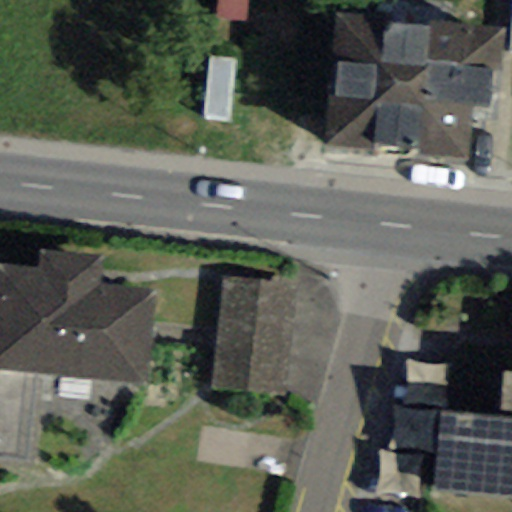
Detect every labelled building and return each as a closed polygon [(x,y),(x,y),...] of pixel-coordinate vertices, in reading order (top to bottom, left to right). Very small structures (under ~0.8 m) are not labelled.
[(244,22),(246,0),(218,0),(216,20),(244,22)] [(327,17),(317,149),(464,160),(468,115),(494,117),(501,30),(327,17)] [(229,121),(233,59),(208,57),(204,120),(229,121)] [(0,263),(0,370),(145,383),(154,291),(101,286),(104,257),(39,251),(38,267),(0,263)] [(211,389),(283,396),(295,285),(223,278),(211,389)] [(511,418),(441,412),(434,491),(511,498),(511,418)]
